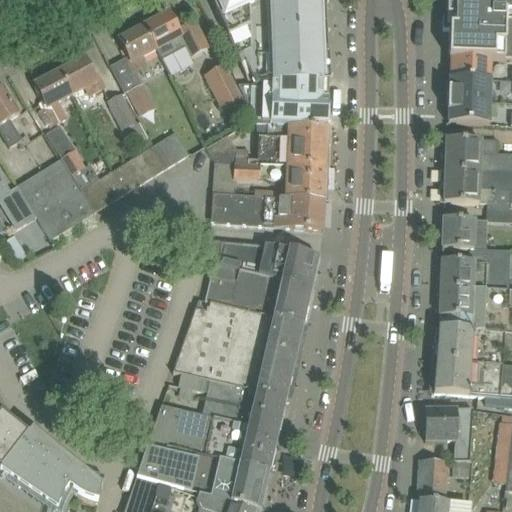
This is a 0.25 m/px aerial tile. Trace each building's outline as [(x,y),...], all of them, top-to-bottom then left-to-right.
[(209,0),(228,40),(229,42),(241,67),(242,67),(245,65),(253,82),(256,88),(322,85),(328,85),(330,85),(330,81),(330,75),(329,58),(329,54),(328,54),(328,53),(327,36),(327,31),(326,7),(326,2),(325,0),(209,0)] [(443,18),(443,32),(450,33),(449,61),(451,61),(451,60),(490,61),(490,62),(511,63),(511,0),(447,0),(447,15),(447,19),(445,19),(443,18)] [(144,28),(143,29),(156,53),(169,78),(170,77),(171,77),(170,77),(193,65),(191,60),(207,51),(193,26),(178,34),(168,16),(167,16),(166,16),(167,17),(144,29),(144,28)] [(128,60),(110,70),(111,71),(114,76),(113,77),(114,78),(114,77),(117,83),(117,84),(118,84),(121,89),(120,89),(121,90),(124,95),(123,95),(124,97),(127,95),(140,120),(155,111),(135,74),(146,68),(142,60),(156,53),(143,29),(143,30),(120,42),(120,41),(119,41),(119,42),(128,60)] [(449,81),(449,82),(491,83),(491,82),(490,82),(490,81),(490,62),(490,61),(451,60),(451,61),(451,62),(450,81),(449,81)] [(60,73),(59,73),(72,98),(86,90),(91,98),(105,90),(98,77),(94,79),(84,61),(82,61),(83,62),(60,74),(60,73)] [(224,68),(205,78),(223,114),(243,104),(224,68)] [(36,86),(35,86),(35,87),(44,105),(40,108),(48,121),(62,113),(58,105),(72,98),(59,73),(59,74),(59,75),(36,87),(36,86)] [(448,93),(447,104),(490,105),(491,83),(449,82),(449,92),(449,93),(448,93)] [(256,88),(238,88),(238,89),(256,127),(256,128),(267,128),(327,130),(328,102),(327,102),(322,102),(322,85),(256,88)] [(0,135),(9,150),(21,143),(9,124),(20,117),(3,89),(0,90),(0,135)] [(135,125),(121,98),(108,104),(123,134),(129,131),(143,156),(153,150),(139,123),(135,125)] [(447,104),(447,115),(448,115),(448,117),(448,126),(489,128),(490,105),(447,104)] [(59,128),(46,137),(62,162),(61,162),(81,194),(86,191),(77,176),(83,173),(85,171),(74,153),(75,153),(59,128)] [(260,150),(259,168),(326,170),(327,130),(267,128),(267,141),(267,150),(260,150)] [(177,166),(188,159),(175,137),(164,143),(177,166)] [(236,153),(227,137),(204,151),(214,166),(248,168),(248,152),(236,153)] [(27,138),(21,141),(24,148),(30,144),(27,138)] [(446,142),(445,174),(511,176),(511,158),(497,158),(497,143),(466,142),(446,142)] [(167,172),(177,166),(164,143),(153,150),(167,172)] [(153,150),(143,156),(142,157),(155,179),(167,172),(153,150)] [(131,164),(144,186),(155,179),(142,157),(131,164)] [(61,162),(16,190),(35,222),(49,244),(50,244),(94,216),(81,194),(61,162)] [(131,164),(120,170),(134,192),(135,192),(144,186),(131,164)] [(215,167),(213,197),(235,199),(236,184),(260,185),(260,182),(288,183),(288,196),(254,194),(254,200),(254,201),(325,205),(326,170),(259,168),(257,168),(247,168),(215,167)] [(120,170),(110,176),(124,198),(134,192),(120,170)] [(511,176),(445,174),(444,206),(487,207),(487,212),(511,213),(511,176)] [(0,199),(10,194),(0,175),(0,199)] [(110,176),(101,182),(114,204),(124,198),(110,176)] [(92,188),(91,188),(104,210),(114,204),(101,182),(92,188)] [(86,191),(81,194),(94,216),(104,210),(91,188),(89,189),(86,191)] [(10,194),(0,199),(0,206),(16,233),(35,222),(16,190),(10,194)] [(213,197),(211,226),(244,228),(246,200),(246,199),(235,199),(213,197)] [(246,200),(244,228),(323,233),(324,219),(325,205),(247,200),(246,200)] [(443,222),(442,253),(444,253),(444,252),(469,253),(487,253),(488,227),(511,227),(511,213),(487,212),(487,223),(474,223),(443,222)] [(14,239),(4,246),(16,266),(27,260),(14,239)] [(312,292),(319,260),(277,250),(213,244),(207,267),(213,269),(312,292)] [(442,262),(440,290),(485,292),(508,293),(509,254),(487,253),(469,253),(469,264),(443,263),(442,262)] [(304,328),(312,292),(213,269),(205,305),(304,328)] [(470,332),(485,333),(511,335),(511,293),(485,292),(440,290),(439,320),(439,329),(441,329),(441,331),(470,333),(470,332)] [(287,402),(304,328),(205,305),(198,303),(173,376),(181,378),(178,390),(202,395),(205,384),(209,385),(245,393),(245,392),(287,402)] [(470,333),(441,331),(441,329),(439,329),(436,363),(502,368),(504,337),(485,333),(470,332),(470,333)] [(434,396),(454,398),(485,401),(484,408),(511,412),(511,369),(502,369),(502,368),(436,363),(434,396)] [(209,385),(202,419),(211,421),(279,437),(287,402),(245,392),(245,393),(209,385)] [(202,419),(195,416),(161,409),(148,448),(270,475),(276,448),(271,447),(273,440),(278,441),(279,437),(211,421),(202,419)] [(432,412),(425,413),(425,444),(454,444),(453,465),(452,480),(468,481),(468,479),(469,466),(469,465),(472,412),(445,412),(432,412)] [(0,475),(28,439),(0,417),(0,475)] [(28,439),(0,475),(0,511),(66,511),(68,509),(71,503),(74,497),(79,500),(83,502),(88,504),(93,506),(98,507),(99,502),(102,490),(87,478),(80,472),(67,462),(33,435),(32,434),(28,439)] [(261,511),(270,475),(148,448),(142,462),(136,481),(161,488),(212,502),(250,511),(261,511)] [(446,500),(447,465),(419,464),(417,499),(446,500)] [(250,511),(212,502),(161,488),(136,481),(125,511),(250,511)] [(469,511),(469,508),(420,503),(419,511),(469,511)]
